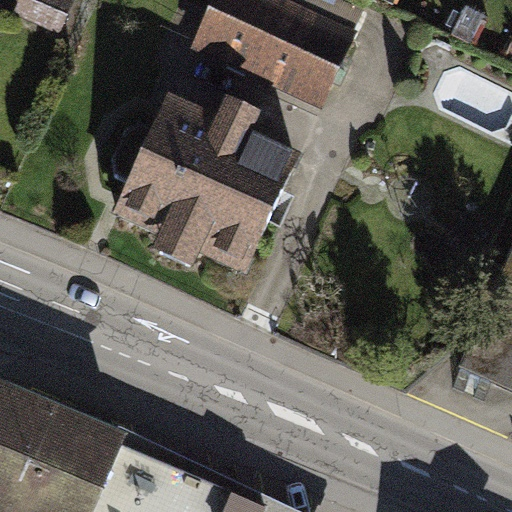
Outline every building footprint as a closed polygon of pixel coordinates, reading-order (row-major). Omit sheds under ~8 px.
[(24,0),(19,14),(61,29),(71,0),(24,0)] [(361,37),(265,0),(224,0),(203,56),(334,107),(361,37)] [(299,160),(169,105),(121,217),(250,272),(299,160)] [(511,255),(457,378),(511,402),(511,255)] [(256,511),(120,446),(0,395),(0,511),(256,511)]
